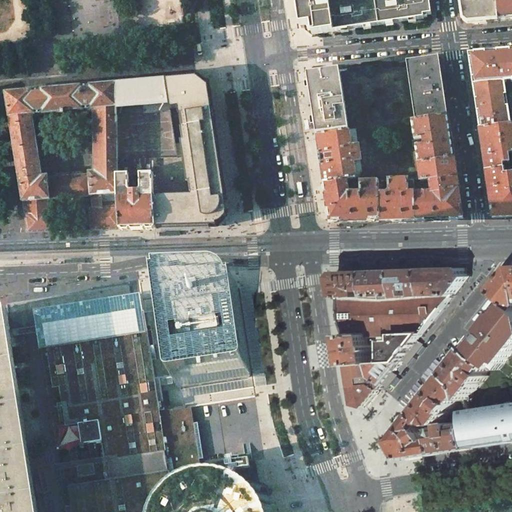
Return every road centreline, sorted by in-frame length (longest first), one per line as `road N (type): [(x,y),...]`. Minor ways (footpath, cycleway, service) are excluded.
road 1 (tertiary): [(0,269),(284,258)]
road 2 (primary): [(284,258),(311,431),(337,498)]
road 3 (residential): [(483,253),(447,40)]
road 4 (secondary): [(284,258),(483,253)]
road 5 (primary): [(256,62),(284,258)]
road 6 (residential): [(447,40),(256,62)]
road 7 (residential): [(394,400),(511,254)]
road 8 (residential): [(116,73),(256,62)]
